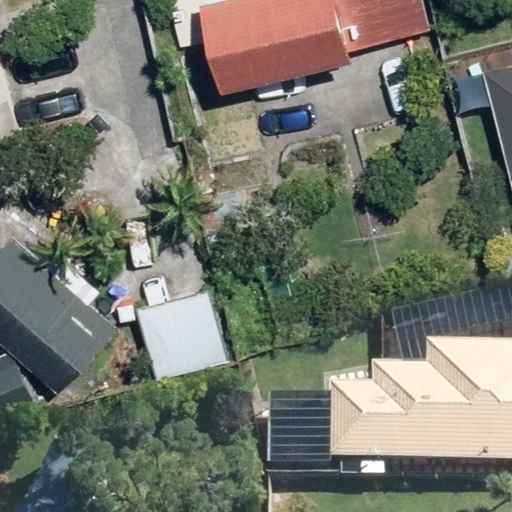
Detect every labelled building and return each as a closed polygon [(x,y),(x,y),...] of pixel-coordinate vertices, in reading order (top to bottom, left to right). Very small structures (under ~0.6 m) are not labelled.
[(213,0),(233,80),(359,49),(358,43),(429,25),(422,0),(213,0)] [(511,56),(492,61),(511,153),(511,56)] [(0,141),(14,138),(0,85),(0,141)] [(21,231),(0,253),(0,336),(55,388),(118,320),(21,231)] [(283,474),(332,476),(333,457),(511,465),(511,351),(429,347),(428,371),(339,367),(322,382),(319,402),(311,403),(307,455),(284,454),(283,474)] [(98,511),(118,480),(68,450),(30,511),(98,511)]
